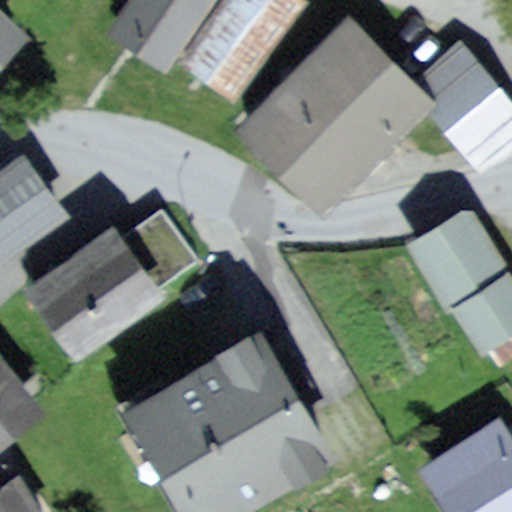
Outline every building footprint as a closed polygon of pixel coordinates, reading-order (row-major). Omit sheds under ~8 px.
[(135,35),(165,54),(200,0),(126,0),(113,20),(135,35)] [(292,0),(220,0),(207,22),(176,72),(202,88),(227,103),(292,0)] [(0,55),(25,29),(0,5),(0,55)] [(408,112),(317,27),(238,110),(329,196),(369,154),(408,112)] [(511,154),(511,91),(468,36),(405,86),(443,133),(480,180),(511,154)] [(0,229),(47,195),(5,139),(0,142),(0,229)] [(105,242),(96,229),(64,254),(12,294),(62,359),(189,261),(149,209),(126,226),(105,242)] [(475,217),(407,254),(470,368),(511,344),(511,283),(503,268),(475,217)] [(288,376),(249,317),(108,409),(175,511),(217,511),(330,439),(288,376)] [(0,436),(35,410),(0,365),(0,436)] [(456,511),(511,511),(511,448),(501,431),(432,473),(456,511)] [(0,511),(45,511),(16,467),(0,477),(0,511)]
